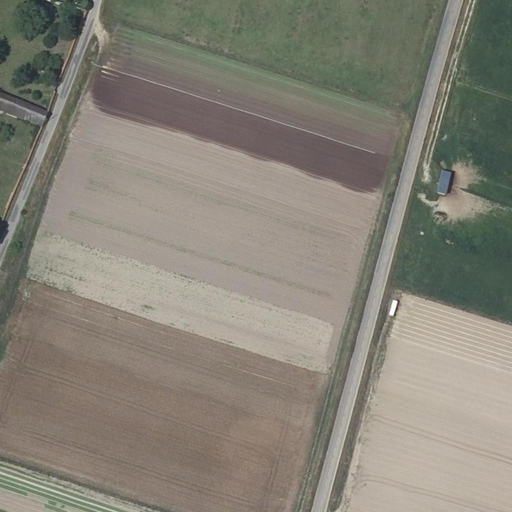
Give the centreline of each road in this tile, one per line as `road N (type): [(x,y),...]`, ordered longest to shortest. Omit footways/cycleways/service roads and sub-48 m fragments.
road 1 (secondary): [(318,511),(455,0)]
road 2 (residential): [(101,0),(0,262)]
